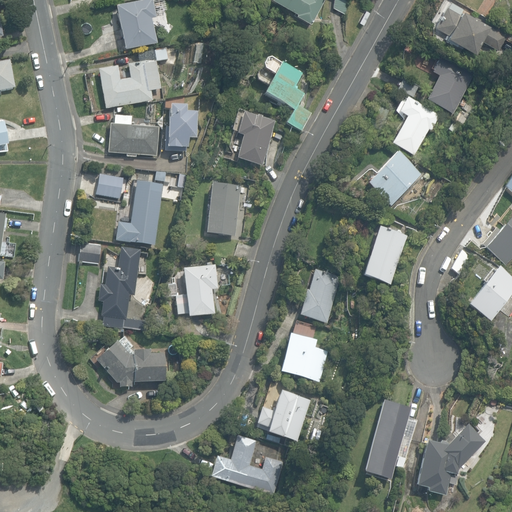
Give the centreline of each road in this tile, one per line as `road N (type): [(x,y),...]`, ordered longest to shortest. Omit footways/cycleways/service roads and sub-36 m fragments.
road 1 (tertiary): [(34,0),(62,152),(43,329),(59,381),(85,413),(120,429),(153,431),(205,414)]
road 2 (tertiary): [(398,0),(299,177),(240,362),(205,414)]
road 3 (residential): [(434,362),(429,277),(444,242),(511,147)]
